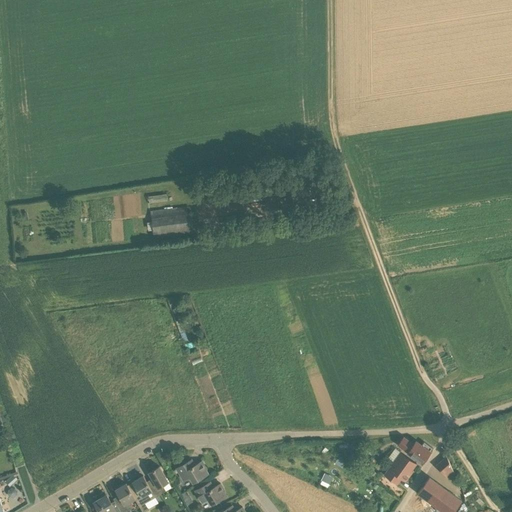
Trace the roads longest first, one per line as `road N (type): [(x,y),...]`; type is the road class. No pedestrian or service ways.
road 1 (track): [(444,430),(340,158),(329,0)]
road 2 (residential): [(221,440),(444,430)]
road 3 (residential): [(38,511),(147,446),(221,440)]
